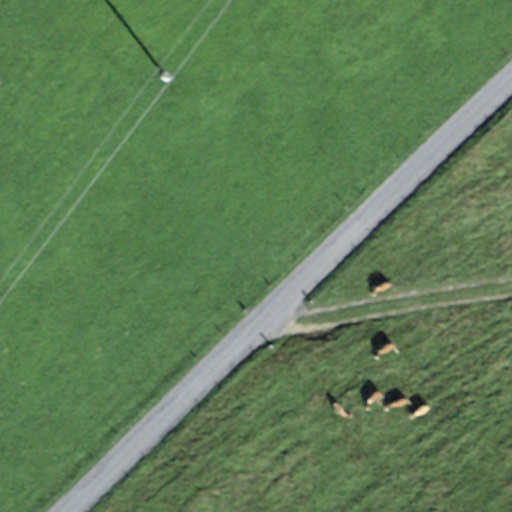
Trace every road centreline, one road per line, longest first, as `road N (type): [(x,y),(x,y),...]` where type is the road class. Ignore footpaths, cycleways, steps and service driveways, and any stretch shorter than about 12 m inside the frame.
road 1 (unclassified): [(70,511),(511,81)]
road 2 (track): [(511,285),(265,321)]
